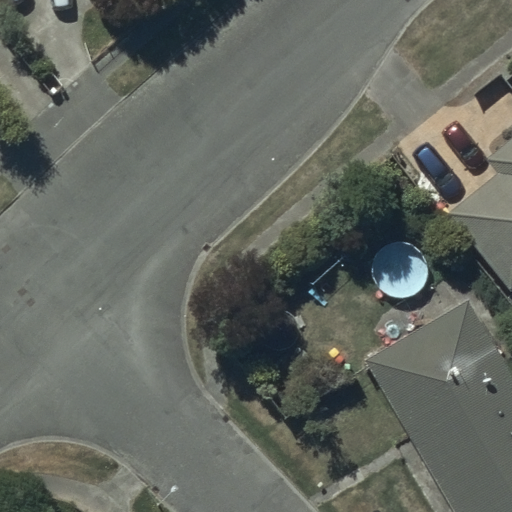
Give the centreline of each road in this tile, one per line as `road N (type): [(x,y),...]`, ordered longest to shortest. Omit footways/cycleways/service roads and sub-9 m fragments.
road 1 (residential): [(31,297),(360,0)]
road 2 (residential): [(31,297),(238,511)]
